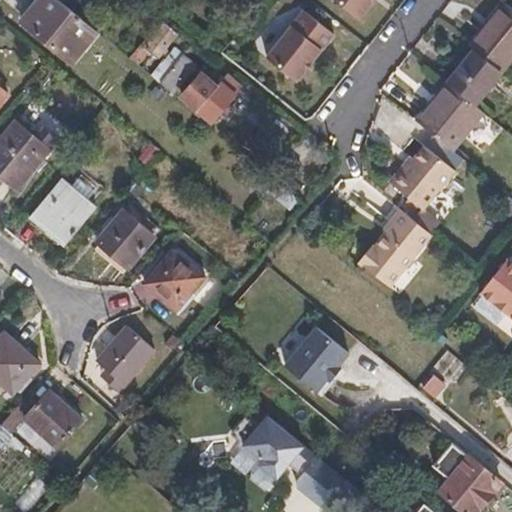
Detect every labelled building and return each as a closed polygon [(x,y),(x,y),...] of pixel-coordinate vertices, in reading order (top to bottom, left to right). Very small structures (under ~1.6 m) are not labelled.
[(69,62),(96,30),(59,0),(42,0),(22,25),(69,62)] [(372,0),(337,0),(359,17),(372,0)] [(511,56),(511,8),(504,2),(468,46),(473,50),(500,72),(511,56)] [(138,48),(161,19),(164,16),(156,10),(138,31),(140,31),(131,42),(138,48)] [(138,48),(131,56),(140,64),(151,51),(158,57),(177,33),(161,19),(138,48)] [(322,48),(292,24),(267,56),(297,80),(322,48)] [(473,105),(500,72),(473,50),(446,83),(473,105)] [(184,53),(161,82),(172,92),(196,63),(184,53)] [(204,71),(182,97),(210,122),(242,85),(228,73),(219,83),(204,71)] [(482,112),(473,105),(446,83),(416,121),(452,150),(482,112)] [(0,171),(18,187),(58,138),(46,127),(36,139),(16,122),(0,141),(0,171)] [(413,159),(393,183),(421,208),(454,170),(425,144),(413,159)] [(289,152),(270,174),(282,184),(301,162),(289,152)] [(389,181),(393,183),(413,159),(410,156),(389,181)] [(96,206),(63,177),(31,215),(65,244),(96,206)] [(400,207),(396,204),(385,217),(390,221),(401,208),(400,207)] [(400,269),(431,232),(424,227),(413,218),(401,208),(390,221),(393,224),(386,232),(374,247),(371,244),(357,260),(386,285),(400,269)] [(421,208),(413,218),(424,227),(433,217),(421,208)] [(128,266),(154,235),(124,209),(97,241),(128,266)] [(393,224),(390,221),(383,230),(386,232),(393,224)] [(176,308),(202,276),(172,250),(146,282),(176,308)] [(511,256),(485,290),(511,311),(511,256)] [(98,360),(125,382),(154,347),(127,324),(98,360)] [(347,355),(316,328),(284,366),(315,393),(347,355)] [(4,332),(0,336),(0,380),(13,392),(39,362),(4,332)] [(26,416),(57,445),(81,418),(49,390),(26,416)] [(276,482),(304,447),(266,416),(258,427),(245,417),(228,436),(242,447),(239,450),(276,482)] [(432,464),(449,478),(439,490),(465,511),(475,511),(499,483),(451,443),(432,464)] [(433,511),(423,503),(416,511),(433,511)]
